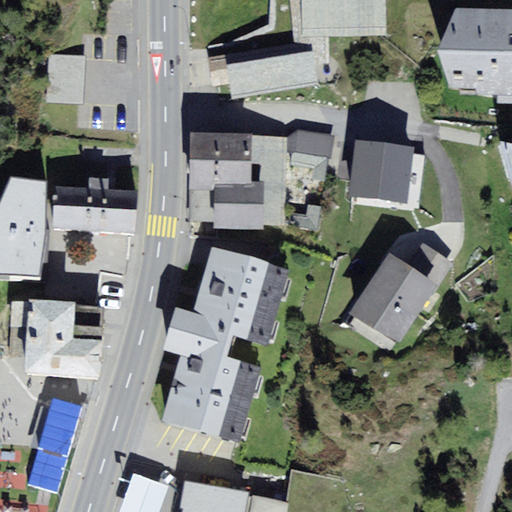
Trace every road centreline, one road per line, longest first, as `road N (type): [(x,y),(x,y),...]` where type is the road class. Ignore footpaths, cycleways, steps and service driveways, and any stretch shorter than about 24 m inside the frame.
road 1 (primary): [(88,511),(157,266),(164,116)]
road 2 (residential): [(164,116),(346,118)]
